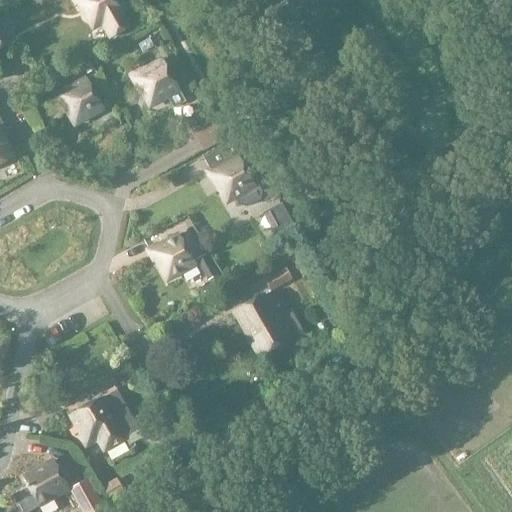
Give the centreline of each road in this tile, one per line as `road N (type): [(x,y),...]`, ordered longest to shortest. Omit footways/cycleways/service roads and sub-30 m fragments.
road 1 (residential): [(0,455),(28,328),(22,317)]
road 2 (residential): [(95,278),(112,207),(49,190)]
